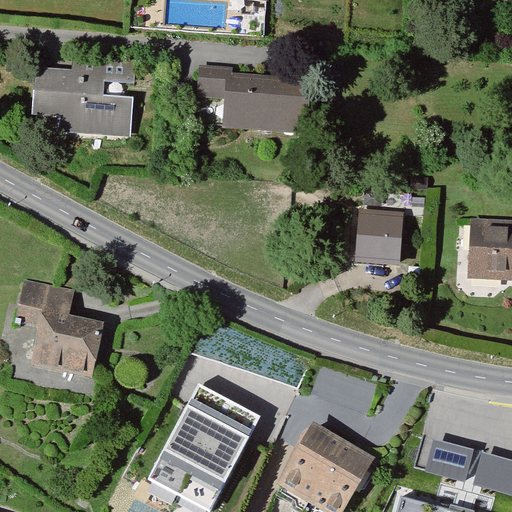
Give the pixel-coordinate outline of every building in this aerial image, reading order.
[(131,71),(25,66),(22,124),(57,125),(56,139),(127,143),(131,71)] [(221,74),(192,73),(191,108),(215,108),(214,142),(298,145),(300,88),(221,85),(221,74)] [(398,222),(352,218),(348,273),(394,277),(398,222)] [(511,226),(462,224),(459,285),(511,287),(511,226)] [(64,327),(71,293),(15,282),(5,329),(32,335),(24,376),(83,388),(94,334),(64,327)] [(240,387),(206,369),(189,402),(200,408),(179,447),(224,470),(247,426),(225,415),(240,387)] [(370,388),(314,373),(306,403),(363,418),(370,388)] [(307,429),(266,498),(290,511),(345,511),(372,467),(307,429)] [(511,456),(431,436),(422,470),(511,493),(511,456)] [(501,511),(398,483),(390,511),(501,511)]
